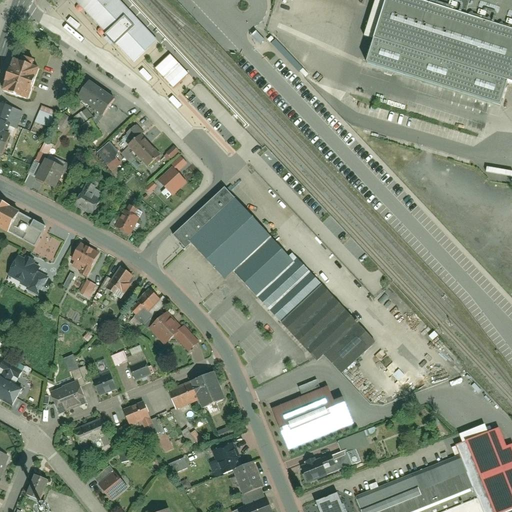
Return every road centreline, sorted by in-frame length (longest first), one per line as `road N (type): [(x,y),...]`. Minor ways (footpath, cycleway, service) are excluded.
road 1 (residential): [(140,258),(215,188),(218,170),(111,66),(21,4)]
road 2 (residential): [(33,436),(231,356)]
road 3 (residential): [(291,511),(231,356)]
road 4 (residential): [(140,258),(0,187)]
road 5 (residential): [(231,356),(191,300),(140,258)]
